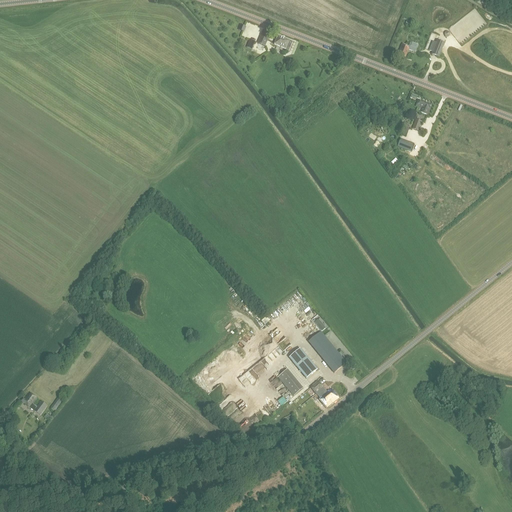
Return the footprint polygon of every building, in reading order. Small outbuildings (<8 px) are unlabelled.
[(271,33),(264,31),(259,44),(266,47),(271,33)] [(274,44),(289,50),(292,42),(278,36),(274,44)] [(246,48),(252,50),(256,40),(252,39),(251,41),(249,40),(246,48)] [(431,55),(439,58),(444,43),(437,40),(431,55)] [(408,50),(415,52),(418,45),(410,43),(409,46),(403,44),(398,56),(405,59),(408,50)] [(420,113),(428,116),(432,105),(419,100),(416,107),(421,108),(420,113)] [(412,129),(418,131),(422,122),(416,119),(412,129)] [(397,146),(411,152),(414,144),(400,139),(397,146)] [(267,325),(272,320),(268,315),(263,320),(267,325)] [(325,328),(318,320),(315,323),(322,331),(325,328)] [(303,336),(334,374),(347,363),(316,325),(303,336)] [(289,358),(306,379),(317,370),(300,349),(289,358)] [(284,355),(276,358),(279,363),(286,360),(284,355)] [(278,377),(293,396),(303,388),(287,369),(278,377)] [(310,387),(316,395),(324,389),(318,381),(310,387)] [(338,398),(331,389),(319,398),(327,407),(338,398)] [(37,397),(31,392),(32,392),(31,391),(21,405),(28,410),(38,396),(37,396),(37,397)] [(16,422),(12,418),(5,425),(10,429),(16,422)]
